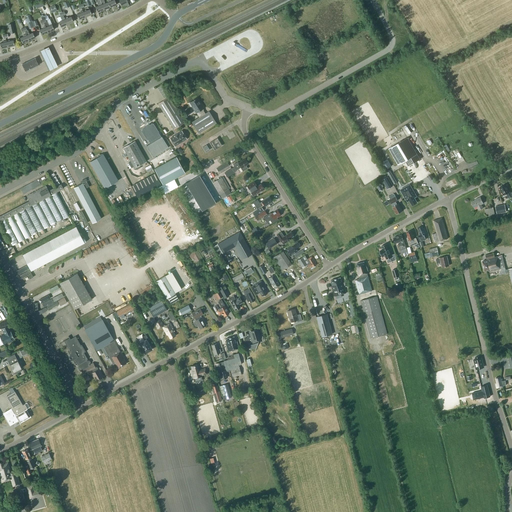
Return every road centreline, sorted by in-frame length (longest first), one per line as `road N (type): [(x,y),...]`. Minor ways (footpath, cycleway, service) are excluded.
road 1 (unclassified): [(0,192),(77,152),(118,102),(196,61),(224,97),(247,108)]
road 2 (unclassified): [(80,406),(328,266)]
road 3 (tertiary): [(511,448),(447,198)]
road 4 (unclassified): [(247,108),(282,110),(390,49),(393,38),(373,0)]
road 5 (tertiary): [(176,15),(155,46),(0,123)]
road 6 (unclassified): [(328,266),(245,133),(247,108)]
road 7 (track): [(176,354),(222,511)]
road 8 (residential): [(0,59),(147,0)]
road 9 (unclassified): [(328,266),(447,198)]
road 10 (unclassified): [(80,406),(19,292)]
